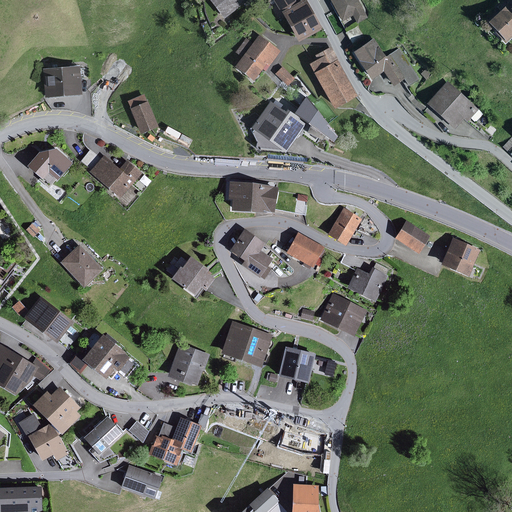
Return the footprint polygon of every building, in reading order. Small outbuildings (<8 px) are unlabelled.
[(216,0),(229,17),(251,0),(216,0)] [(280,0),(287,13),(289,12),(303,38),(324,27),(309,0),(308,0),(300,5),(297,0),(280,0)] [(373,15),(363,0),(334,0),(348,21),(356,16),(361,22),(373,15)] [(511,3),(509,1),(487,23),(508,44),(511,39),(511,3)] [(285,49),(263,33),(258,41),(252,36),(242,51),(249,55),(241,66),(259,78),(267,67),(271,70),(285,49)] [(377,40),(357,53),(375,79),(389,70),(395,66),(389,58),(377,40)] [(324,58),(316,63),(340,106),(362,94),(342,57),(335,46),(321,53),(324,58)] [(404,47),(389,58),(395,66),(389,70),(399,85),(409,78),(414,85),(425,78),(404,47)] [(84,65),(46,68),(48,98),(87,95),(84,65)] [(299,78),(286,65),(279,72),(292,85),(299,78)] [(484,108),(450,78),(430,99),(459,126),(467,117),(472,121),(484,108)] [(344,134),(311,93),(298,112),(340,139),(344,134)] [(163,125),(150,99),(136,106),(149,132),(163,125)] [(290,111),(275,100),(256,126),(290,150),(309,123),(304,119),(305,117),(292,108),(290,111)] [(31,172),(61,197),(67,190),(73,195),(84,181),(89,185),(94,180),(88,175),(94,168),(84,160),(79,166),(61,151),(45,155),(31,172)] [(95,171),(126,196),(146,171),(131,159),(124,167),(108,154),(95,171)] [(233,198),(237,198),(237,209),(268,211),(268,209),(279,210),(282,186),(258,181),(239,180),(234,180),(233,198)] [(360,219),(342,208),(327,232),(344,244),(360,219)] [(427,235),(406,221),(394,238),(415,252),(427,235)] [(43,230),(35,223),(30,230),(38,236),(43,230)] [(271,265),(276,257),(264,249),(270,241),(249,227),(235,248),(250,258),(246,264),(263,276),(264,275),(268,278),(275,268),(271,265)] [(323,249),(298,235),(288,253),(313,266),(323,249)] [(482,250),(455,237),(442,263),(470,276),(482,250)] [(108,268),(84,242),(63,261),(87,286),(108,268)] [(210,270),(192,258),(184,270),(180,267),(173,278),(197,294),(203,286),(210,291),(217,279),(207,273),(210,270)] [(0,300),(0,301),(11,284),(9,282),(19,270),(17,269),(0,260),(0,300)] [(374,272),(362,267),(352,287),(380,300),(392,274),(377,267),(374,272)] [(334,293),(322,320),(357,336),(369,310),(334,293)] [(78,321),(46,296),(30,317),(62,341),(78,321)] [(31,308),(24,299),(14,307),(21,316),(31,308)] [(316,311),(303,308),(301,317),(313,320),(316,311)] [(277,334),(236,319),(225,350),(266,365),(277,334)] [(135,356),(108,334),(89,356),(83,351),(72,363),(85,373),(94,362),(113,378),(121,368),(123,371),(135,356)] [(0,385),(2,383),(20,395),(36,381),(44,366),(1,341),(0,342),(0,385)] [(214,350),(183,341),(172,375),(204,385),(214,350)] [(320,353),(290,345),(283,373),(312,381),(320,353)] [(337,363),(328,361),(325,375),(334,377),(337,363)] [(63,385),(55,394),(51,391),(38,405),(68,433),(86,414),(81,410),(85,406),(63,385)] [(145,438),(153,422),(138,414),(130,429),(145,438)] [(128,432),(112,415),(90,437),(106,453),(128,432)] [(204,424),(181,416),(173,438),(178,439),(176,445),(183,447),(194,451),(204,424)] [(58,454),(61,459),(73,452),(70,446),(64,436),(55,423),(34,436),(49,460),(58,454)] [(0,448),(11,436),(0,426),(0,448)] [(178,463),(183,447),(176,445),(178,439),(173,438),(162,433),(161,436),(158,435),(151,453),(178,463)] [(135,465),(127,486),(159,498),(167,477),(135,465)] [(324,511),(324,484),(299,484),(298,511),(324,511)] [(46,485),(2,487),(3,511),(42,511),(48,510),(46,485)] [(256,510),(254,511),(253,511),(251,509),(247,511),(268,511),(283,499),(272,487),(252,505),(256,510)]
